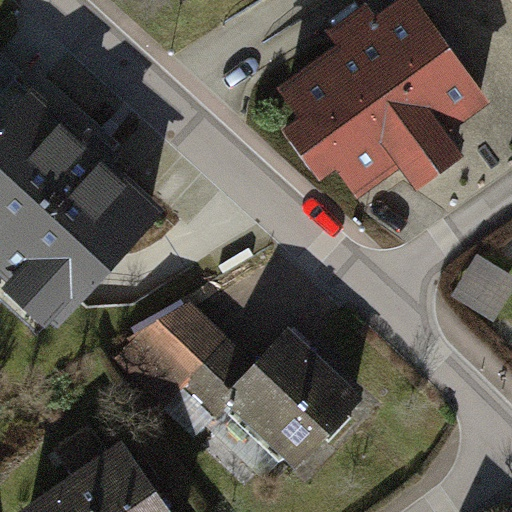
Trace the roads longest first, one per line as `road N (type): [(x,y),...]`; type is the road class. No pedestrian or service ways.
road 1 (residential): [(393,279),(75,0)]
road 2 (residential): [(511,392),(393,279)]
road 3 (residential): [(511,418),(389,511)]
road 4 (residential): [(393,279),(511,196)]
